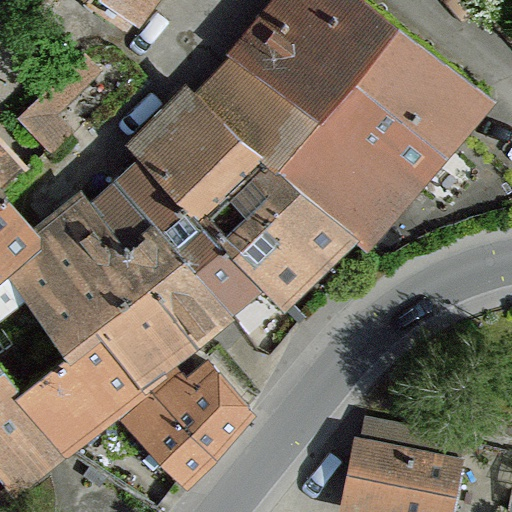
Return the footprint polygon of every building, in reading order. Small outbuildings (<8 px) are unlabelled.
[(110,0),(137,20),(151,0),(110,0)] [(388,21),(362,0),(280,0),(233,60),(312,108),(345,69),(388,21)] [(446,151),(487,97),(388,21),(345,69),(446,151)] [(20,118),(51,151),(73,131),(57,113),(102,70),(87,54),(20,118)] [(312,108),(233,60),(200,97),(269,158),(312,108)] [(446,151),(345,69),(312,108),(269,158),(354,235),(367,247),(446,151)] [(200,97),(194,90),(136,154),(143,162),(201,226),(269,158),(200,97)] [(354,235),(269,158),(201,226),(255,281),(281,305),(354,235)] [(201,226),(143,162),(88,207),(127,254),(157,226),(227,309),(255,281),(201,226)] [(88,207),(83,198),(33,236),(44,245),(8,277),(25,301),(66,361),(95,335),(144,389),(175,368),(170,361),(227,309),(157,226),(127,254),(88,207)] [(0,283),(8,277),(44,245),(33,236),(4,201),(0,203),(0,283)] [(0,283),(0,319),(25,301),(8,277),(0,283)] [(144,389),(95,335),(66,361),(22,398),(63,448),(118,408),(144,389)] [(248,412),(207,366),(189,382),(175,368),(144,389),(118,408),(184,481),(248,412)] [(0,469),(16,493),(63,448),(22,398),(0,369),(0,469)] [(351,430),(339,493),(438,511),(448,511),(463,431),(363,412),(360,431),(351,430)]
